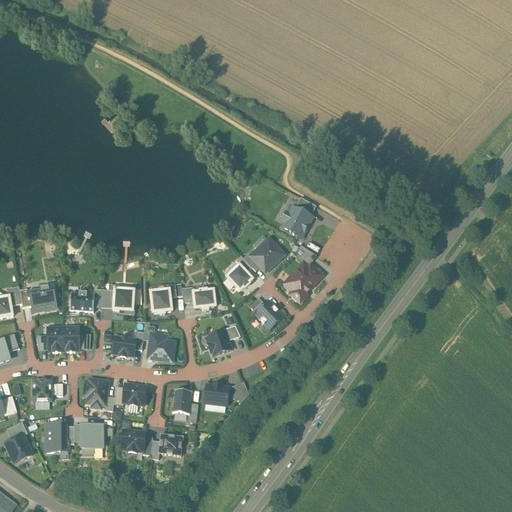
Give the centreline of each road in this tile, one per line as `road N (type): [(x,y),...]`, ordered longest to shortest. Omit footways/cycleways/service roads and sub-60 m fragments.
road 1 (secondary): [(248,511),(511,157)]
road 2 (residential): [(0,377),(74,366),(160,376),(233,364),(303,319),(354,250)]
